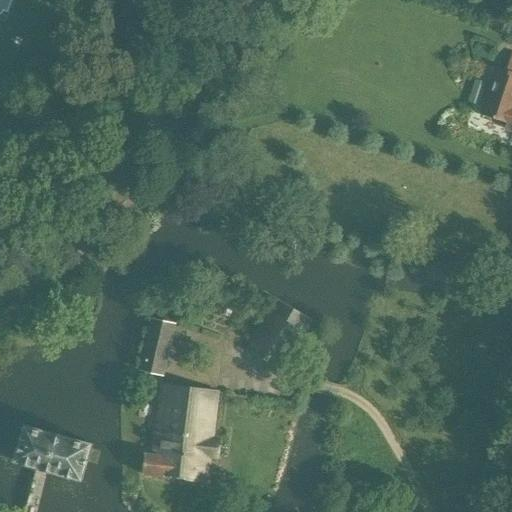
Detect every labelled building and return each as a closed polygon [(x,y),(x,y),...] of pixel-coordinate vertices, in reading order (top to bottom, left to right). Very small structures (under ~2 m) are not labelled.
[(511,130),(511,54),(507,71),(497,67),(481,115),(507,123),(505,128),(511,130)] [(247,349),(286,371),(314,320),(275,298),(247,349)] [(152,318),(149,333),(140,370),(163,375),(175,324),(152,318)] [(219,457),(221,440),(213,439),(219,390),(162,383),(154,454),(146,453),(143,474),(208,481),(211,457),(219,457)] [(42,468),(49,470),(83,480),(93,444),(25,425),(15,461),(37,467),(42,468)]
